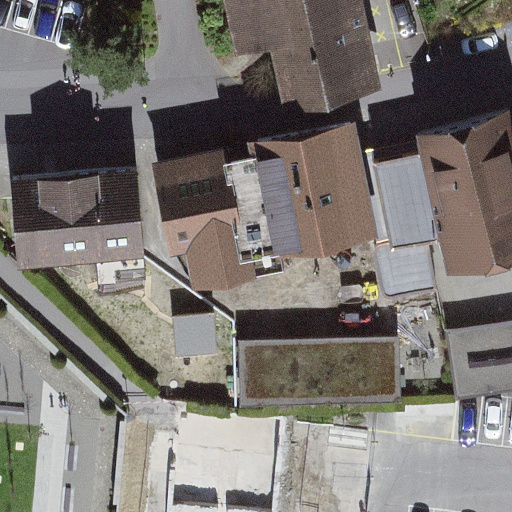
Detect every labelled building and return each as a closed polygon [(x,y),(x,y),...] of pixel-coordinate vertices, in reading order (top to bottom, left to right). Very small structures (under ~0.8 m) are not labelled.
[(359,0),(236,0),(254,83),(373,57),(359,0)] [(511,170),(501,122),(371,147),(387,238),(440,227),(448,257),(511,245),(511,170)] [(249,204),(185,214),(191,257),(371,230),(358,147),(287,158),(291,182),(247,189),(249,204)] [(124,176),(3,189),(8,248),(131,239),(124,176)] [(511,336),(445,344),(452,397),(511,390),(511,336)] [(223,350),(168,346),(165,396),(219,399),(223,350)] [(394,348),(253,354),(253,408),(395,405),(394,348)]
